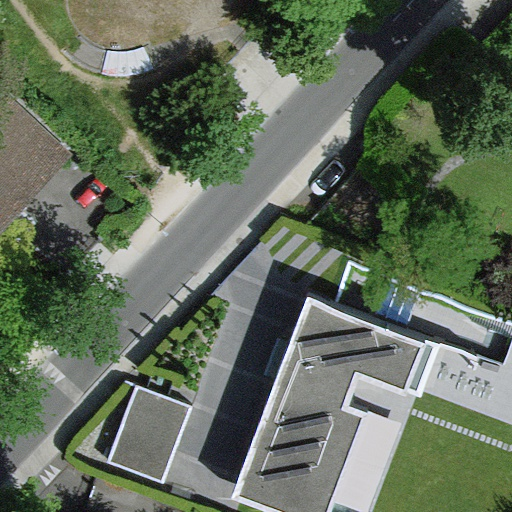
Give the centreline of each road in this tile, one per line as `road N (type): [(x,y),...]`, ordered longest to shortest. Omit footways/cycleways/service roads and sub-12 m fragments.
road 1 (residential): [(0,455),(420,0)]
road 2 (residential): [(0,463),(126,511)]
